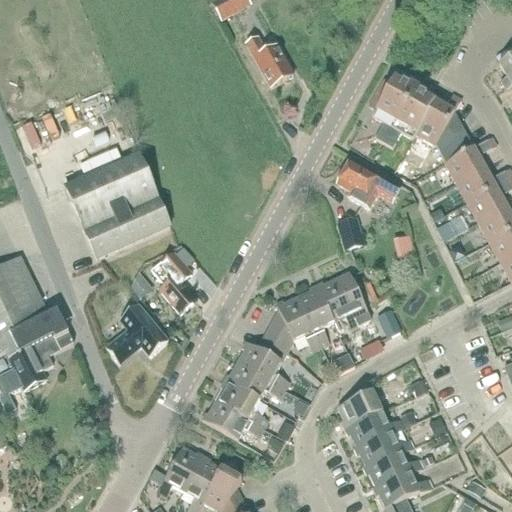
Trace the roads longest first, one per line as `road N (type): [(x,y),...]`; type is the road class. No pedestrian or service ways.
road 1 (tertiary): [(139,463),(400,0)]
road 2 (unclassified): [(139,463),(0,123)]
road 3 (residential): [(328,511),(305,460),(327,399),(511,300)]
road 4 (residential): [(511,150),(462,75),(511,34)]
